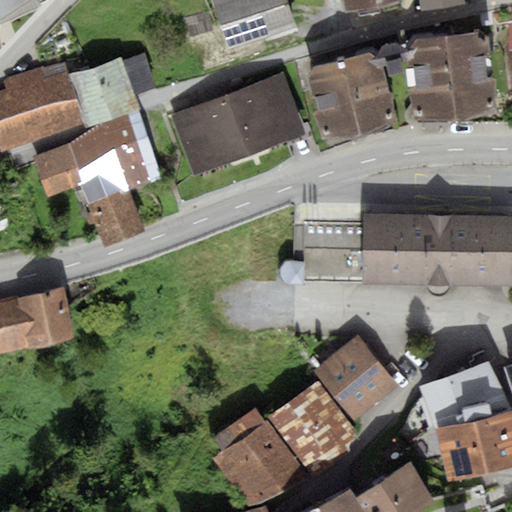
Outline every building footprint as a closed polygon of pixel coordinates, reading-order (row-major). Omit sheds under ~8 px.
[(0,0),(0,18),(1,18),(29,0),(0,0)] [(287,0),(212,0),(228,49),(296,27),(287,0)] [(343,0),(345,11),(405,0),(343,0)] [(418,0),(420,10),(464,4),(463,0),(418,0)] [(213,30),(207,11),(186,17),(192,36),(213,30)] [(416,38),(404,52),(414,118),(458,119),(496,107),(489,39),(480,29),(416,38)] [(314,65),(307,77),(323,137),(359,136),(396,118),(381,57),(371,51),(314,65)] [(122,61),(121,57),(68,76),(85,123),(86,126),(139,107),(134,95),(156,87),(144,53),(122,61)] [(64,61),(43,68),(46,78),(67,71),(64,61)] [(0,146),(2,151),(85,123),(68,76),(67,71),(46,78),(43,68),(42,66),(7,78),(3,81),(5,88),(0,89),(0,146)] [(176,186),(183,203),(271,171),(292,158),(286,141),(305,134),(281,72),(171,114),(193,175),(176,186)] [(163,179),(140,112),(100,127),(69,144),(32,159),(47,199),(81,187),(104,245),(145,229),(130,190),(163,179)] [(511,215),(440,214),(363,213),(362,223),(362,275),(362,283),(426,284),(426,289),(429,293),(433,296),(438,296),(443,295),(447,293),(450,289),(450,284),(511,285),(511,215)] [(362,275),(362,223),(304,221),(304,261),(287,261),(283,262),(280,266),(279,270),(280,276),(283,280),(287,283),(305,283),(304,273),(362,275)] [(0,301),(0,352),(75,336),(63,287),(0,301)] [(358,336),(314,369),(353,420),(397,387),(358,336)] [(488,361),(422,386),(432,428),(510,408),(505,392),(488,361)] [(318,379),(268,416),(314,477),(364,440),(318,379)] [(235,443),(213,457),(249,507),(310,477),(267,420),(265,422),(255,408),(226,429),(235,443)] [(511,410),(437,428),(447,483),(511,469),(511,410)] [(410,462),(355,498),(363,511),(417,511),(434,502),(410,462)] [(350,489),(319,507),(321,511),(363,511),(355,498),(350,489)]
